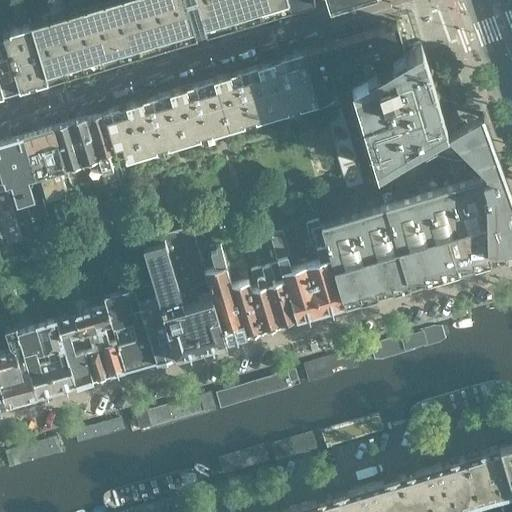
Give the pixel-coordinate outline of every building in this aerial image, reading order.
[(139,52),(123,0),(111,0),(105,2),(121,57),(121,58),(138,53),(137,52),(139,52)] [(158,46),(143,0),(123,0),(139,52),(140,52),(156,48),(156,47),(158,46)] [(205,30),(195,0),(143,0),(158,46),(158,47),(196,36),(195,33),(205,30)] [(234,24),(226,0),(195,0),(205,30),(205,33),(234,24)] [(262,16),(256,0),(226,0),(234,24),(262,16)] [(289,8),(286,0),(256,0),(262,16),(289,8)] [(314,1),(313,0),(286,0),(289,8),(290,7),(290,8),(314,1)] [(121,57),(105,2),(86,7),(102,62),(103,63),(119,58),(121,57)] [(102,62),(86,7),(68,13),(84,68),(84,69),(101,64),(100,63),(102,62)] [(84,68),(68,13),(50,18),(66,74),(82,69),(84,68)] [(66,74),(50,18),(30,24),(47,80),(47,79),(48,80),(64,75),(64,74),(66,73),(66,74)] [(445,123),(421,44),(420,41),(391,61),(387,48),(403,44),(397,23),(396,23),(396,22),(334,40),(334,42),(335,42),(339,58),(349,55),(351,59),(370,54),(374,68),(345,85),(370,168),(419,140),(441,127),(442,128),(446,127),(445,123)] [(47,80),(30,24),(9,31),(9,33),(2,35),(8,55),(18,88),(47,80)] [(340,94),(330,60),(339,58),(335,42),(334,42),(334,40),(277,57),(292,108),(340,94)] [(18,88),(8,55),(1,57),(0,55),(0,81),(4,93),(18,88)] [(292,108),(277,57),(229,72),(244,123),(292,108)] [(244,123),(229,72),(181,86),(196,137),(244,123)] [(196,137),(181,86),(133,100),(148,151),(196,137)] [(148,151),(133,100),(102,109),(113,148),(117,161),(148,151)] [(113,148),(102,109),(85,114),(101,168),(109,166),(105,150),(113,148)] [(511,194),(482,112),(479,113),(480,113),(447,133),(450,136),(445,138),(442,128),(441,127),(419,140),(422,144),(426,148),(429,150),(432,152),(436,154),(439,156),(443,157),(446,158),(449,159),(453,159),(458,160),(461,159),(464,159),(468,158),(471,158),(484,170),(484,178),(483,175),(482,176),(481,175),(321,222),(320,223),(321,224),(320,225),(344,303),(360,298),(506,255),(511,253),(511,194)] [(101,168),(85,114),(52,124),(63,163),(85,156),(93,160),(95,170),(101,168)] [(67,175),(63,163),(52,124),(37,129),(61,208),(75,204),(71,188),(64,190),(60,177),(67,175)] [(61,208),(37,129),(22,133),(34,175),(35,175),(38,183),(45,181),(49,195),(42,197),(47,213),(61,208)] [(34,175),(22,133),(0,139),(0,167),(5,184),(11,182),(16,202),(34,197),(28,177),(34,175)] [(22,240),(18,226),(4,184),(5,184),(0,167),(0,218),(8,244),(22,240)] [(267,216),(263,205),(247,210),(250,221),(267,216)] [(250,221),(247,210),(230,214),(233,226),(250,221)] [(136,220),(133,211),(112,217),(112,218),(114,226),(136,220)] [(233,226),(230,214),(213,219),(217,232),(232,228),(232,226),(233,226)] [(51,231),(47,217),(31,222),(35,236),(51,231)] [(155,357),(134,285),(132,279),(114,226),(112,218),(83,226),(106,302),(111,319),(117,340),(125,366),(125,367),(146,361),(146,360),(155,357)] [(344,303),(320,225),(319,225),(317,219),(306,222),(313,245),(315,244),(319,258),(305,262),(319,309),(343,302),(344,303)] [(35,236),(31,222),(18,226),(22,240),(35,236)] [(147,259),(142,240),(137,223),(121,228),(131,264),(147,259)] [(245,331),(231,283),(218,237),(213,239),(214,243),(208,245),(213,261),(217,265),(204,269),(191,225),(166,232),(165,233),(142,240),(147,259),(161,307),(174,352),(245,331)] [(319,309),(305,262),(290,266),(286,252),(289,252),(281,228),(270,232),(283,277),(284,277),(295,316),(319,309)] [(284,277),(283,277),(275,280),(269,262),(262,264),(279,321),(295,316),(284,277)] [(279,321),(262,264),(251,268),(256,285),(250,286),(263,326),(279,321)] [(263,326),(250,286),(248,278),(231,283),(245,331),(263,326)] [(174,352),(161,307),(152,310),(146,286),(139,288),(138,284),(134,285),(155,357),(174,352)] [(125,366),(117,340),(108,343),(102,322),(111,319),(106,302),(98,305),(94,293),(87,296),(90,307),(109,371),(125,366)] [(90,307),(73,312),(78,329),(87,326),(93,347),(84,350),(92,376),(109,371),(90,307)] [(92,376),(84,350),(75,352),(69,331),(78,329),(73,312),(56,317),(75,381),(92,376)] [(75,381),(56,317),(44,321),(42,314),(37,315),(39,322),(37,323),(56,386),(75,381)] [(56,386),(37,323),(17,329),(36,392),(56,386)] [(36,392),(17,329),(16,324),(5,328),(11,348),(1,351),(0,348),(0,386),(5,401),(36,392)] [(437,327),(431,328),(371,346),(376,363),(436,346),(442,343),(446,341),(448,339),(449,337),(450,335),(450,333),(450,332),(450,331),(448,330),(446,328),(444,327),(442,327),(437,327)] [(318,349),(316,341),(309,343),(311,351),(318,349)] [(360,367),(354,348),(304,363),(310,382),(360,367)] [(302,382),(298,366),(217,389),(222,405),(302,382)] [(420,423),(421,423),(511,396),(511,380),(510,379),(508,379),(418,405),(416,406),(415,407),(414,408),(413,410),(413,411),(412,413),(413,415),(413,416),(413,418),(414,419),(415,420),(417,422),(418,422),(420,423)] [(219,411),(213,391),(136,413),(143,434),(219,411)] [(73,428),(77,442),(125,428),(122,414),(73,428)] [(386,428),(382,414),(320,433),(324,447),(386,428)] [(272,442),(278,461),(318,450),(313,430),(272,442)] [(60,435),(0,452),(0,470),(65,453),(60,435)] [(511,476),(511,440),(498,444),(464,454),(470,473),(477,499),(511,489),(508,478),(511,476)] [(212,458),(218,480),(270,465),(263,443),(212,458)] [(477,499),(470,473),(464,454),(431,464),(444,509),(477,499)] [(432,511),(444,509),(431,464),(398,473),(408,511),(432,511)] [(204,474),(204,472),(203,470),(199,468),(197,467),(193,467),(187,468),(137,484),(141,499),(192,484),(197,482),(201,480),(202,478),(204,474)] [(408,511),(398,473),(364,483),(372,511),(408,511)] [(372,511),(364,483),(331,493),(336,511),(372,511)] [(336,511),(331,493),(298,503),(300,511),(336,511)] [(300,511),(298,503),(266,511),(300,511)]
